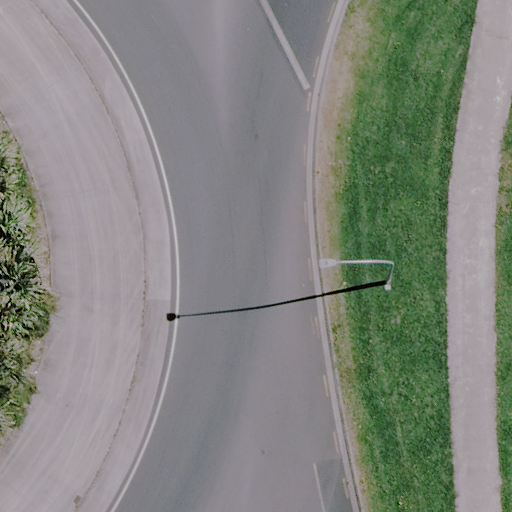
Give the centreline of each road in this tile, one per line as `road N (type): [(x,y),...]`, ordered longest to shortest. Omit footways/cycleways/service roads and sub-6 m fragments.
road 1 (primary): [(200,137),(216,285),(212,386)]
road 2 (primary): [(127,0),(148,26),(200,137)]
road 3 (primary): [(253,0),(200,137)]
road 4 (primary): [(212,386),(171,511)]
road 5 (unclassified): [(212,386),(250,511)]
